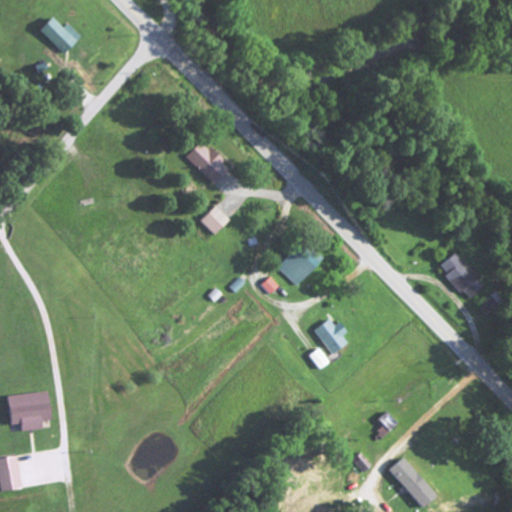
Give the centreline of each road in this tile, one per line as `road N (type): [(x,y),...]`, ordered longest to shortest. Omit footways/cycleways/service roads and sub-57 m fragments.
road 1 (primary): [(511,405),(118,0)]
road 2 (residential): [(0,218),(42,182),(157,39)]
